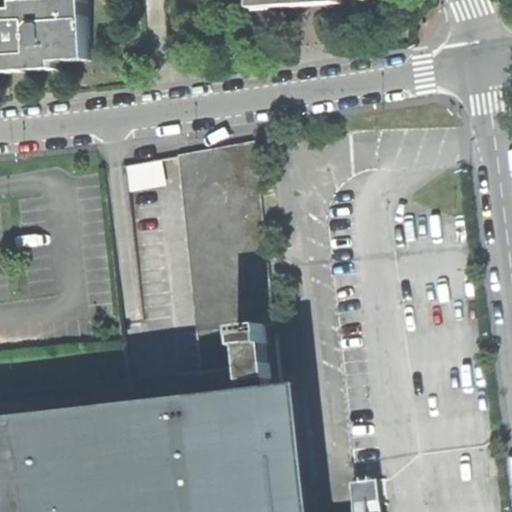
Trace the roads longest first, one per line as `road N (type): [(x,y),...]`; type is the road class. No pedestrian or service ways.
road 1 (residential): [(0,139),(482,66)]
road 2 (residential): [(511,271),(482,66)]
